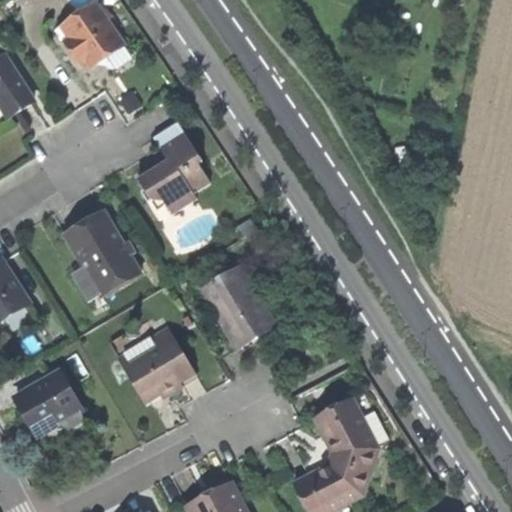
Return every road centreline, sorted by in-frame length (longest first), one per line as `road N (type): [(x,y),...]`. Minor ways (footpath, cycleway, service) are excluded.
road 1 (residential): [(156,0),(502,511)]
road 2 (residential): [(511,453),(220,0)]
road 3 (residential): [(55,511),(250,408)]
